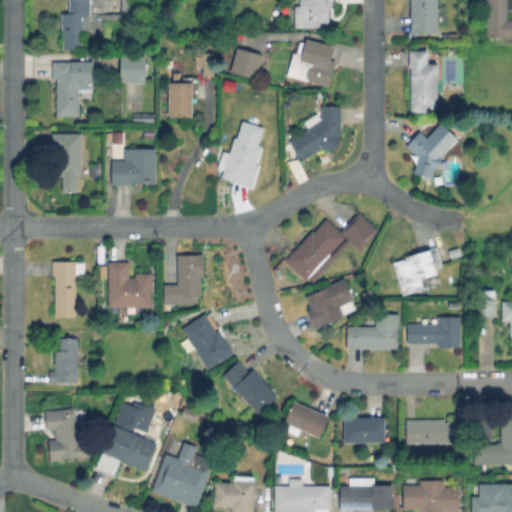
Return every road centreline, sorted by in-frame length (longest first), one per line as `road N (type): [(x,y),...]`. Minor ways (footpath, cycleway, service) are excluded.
road 1 (residential): [(11,473),(11,0)]
road 2 (residential): [(454,217),(415,209),(352,179),(316,184),(229,225),(0,226)]
road 3 (residential): [(511,382),(357,384),(321,374),(292,351),(269,316),(243,223)]
road 4 (residential): [(374,183),(374,0)]
road 5 (residential): [(111,511),(11,473),(0,481)]
